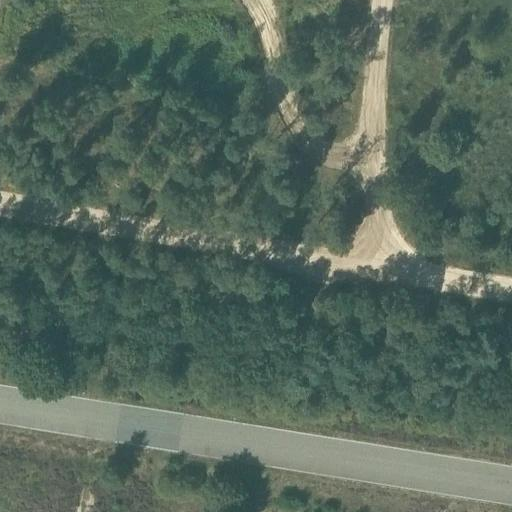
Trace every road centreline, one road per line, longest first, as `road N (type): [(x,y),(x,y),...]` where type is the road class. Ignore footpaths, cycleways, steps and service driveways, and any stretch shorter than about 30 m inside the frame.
road 1 (track): [(511,287),(0,199)]
road 2 (unknown): [(383,0),(359,145),(381,217),(383,263)]
